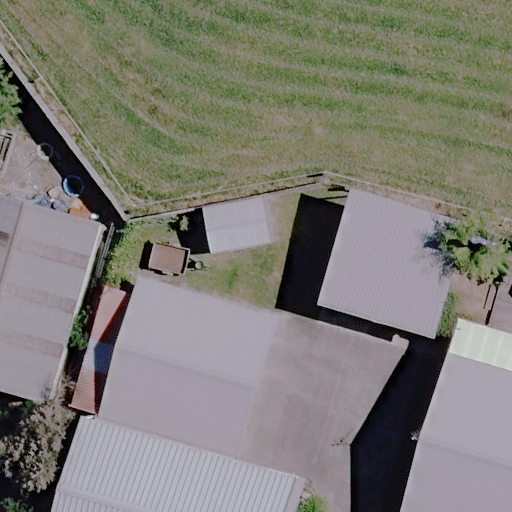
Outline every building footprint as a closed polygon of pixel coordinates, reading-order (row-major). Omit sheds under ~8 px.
[(478,227),(363,195),(330,310),(445,343),(478,227)] [(113,233),(0,200),(0,390),(62,409),(113,233)] [(275,202),(204,213),(214,271),(284,260),(275,202)] [(148,279),(125,350),(97,341),(77,402),(105,411),(72,511),(302,511),(313,479),(251,458),(293,326),(148,279)] [(511,511),(511,332),(473,322),(421,511),(511,511)]
